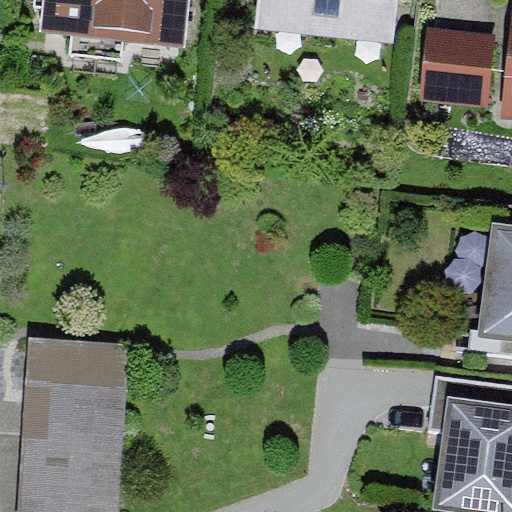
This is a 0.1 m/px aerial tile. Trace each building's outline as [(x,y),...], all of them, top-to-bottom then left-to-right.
[(191,0),(52,0),(50,29),(77,32),(74,59),(124,63),(126,36),(188,42),(191,0)] [(397,0),(266,0),(265,17),(316,22),(315,37),(350,40),(352,25),(395,29),(397,0)] [(495,46),(434,40),(428,98),(489,104),(495,46)] [(511,227),(497,358),(511,359),(511,227)] [(511,401),(437,392),(432,435),(464,439),(465,429),(511,434),(511,401)] [(117,511),(123,405),(40,401),(34,511),(117,511)] [(511,511),(511,434),(465,429),(464,439),(454,511),(511,511)]
